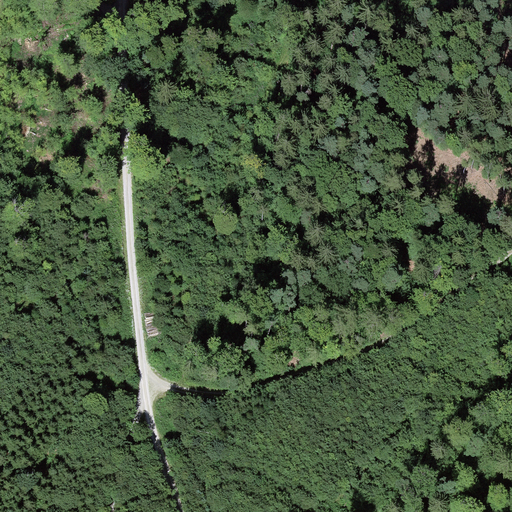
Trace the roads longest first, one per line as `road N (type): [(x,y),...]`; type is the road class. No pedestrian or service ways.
road 1 (track): [(141,375),(190,394),(226,396),(350,357),(511,247)]
road 2 (track): [(120,0),(141,375)]
road 3 (track): [(153,432),(353,511)]
road 4 (track): [(141,375),(176,511)]
road 5 (track): [(310,0),(258,108)]
